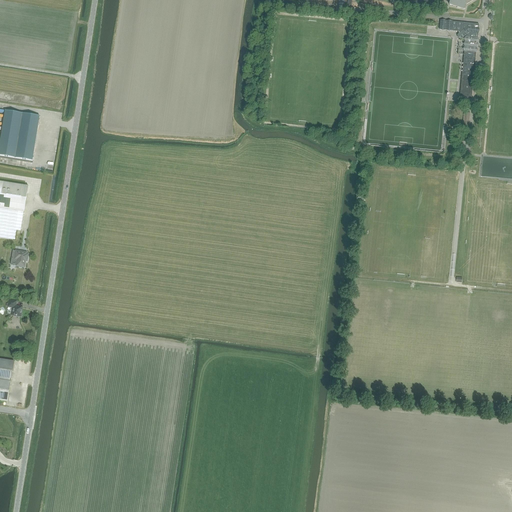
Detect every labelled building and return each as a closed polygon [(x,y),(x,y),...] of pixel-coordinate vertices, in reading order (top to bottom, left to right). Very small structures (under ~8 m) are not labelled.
[(450,0),(449,5),(465,9),(466,5),(474,0),(450,0)] [(460,98),(471,99),(473,80),(476,53),(477,51),(477,50),(476,48),(478,46),(478,45),(477,43),(478,41),(478,40),(477,38),(478,34),(478,33),(479,31),(479,29),(479,28),(478,28),(479,24),(453,22),(440,21),(439,30),(452,31),(458,32),(458,34),(457,35),(460,39),(461,38),(464,39),(465,42),(464,44),(465,47),(463,49),(464,52),(460,98)] [(0,141),(0,156),(32,161),(39,116),(5,111),(0,141)] [(28,186),(3,182),(0,201),(0,208),(19,211),(15,231),(17,231),(21,232),(24,212),(28,186)] [(0,238),(15,241),(17,231),(15,231),(19,211),(0,208),(0,238)] [(15,259),(17,260),(16,266),(24,267),(25,261),(27,261),(28,255),(24,254),(24,253),(22,253),(22,252),(16,252),(15,259)] [(16,306),(16,302),(9,300),(8,307),(13,308),(12,315),(21,317),(22,307),(16,306)] [(0,400),(8,402),(14,361),(0,359),(0,400)]
